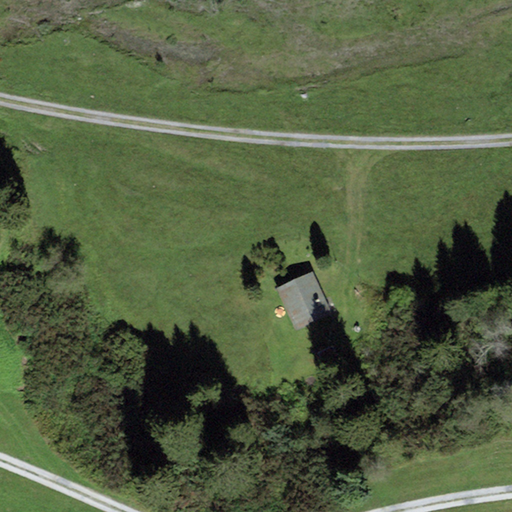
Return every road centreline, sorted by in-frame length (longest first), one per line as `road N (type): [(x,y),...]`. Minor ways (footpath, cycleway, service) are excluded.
road 1 (track): [(511,137),(375,154),(0,109)]
road 2 (track): [(126,511),(0,461)]
road 3 (track): [(511,491),(392,511)]
